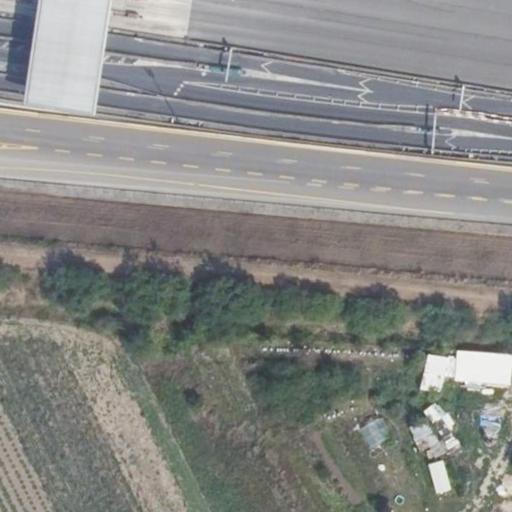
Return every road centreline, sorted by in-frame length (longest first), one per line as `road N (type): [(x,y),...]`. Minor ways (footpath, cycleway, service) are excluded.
road 1 (motorway): [(0,60),(511,131)]
road 2 (motorway): [(511,75),(0,8)]
